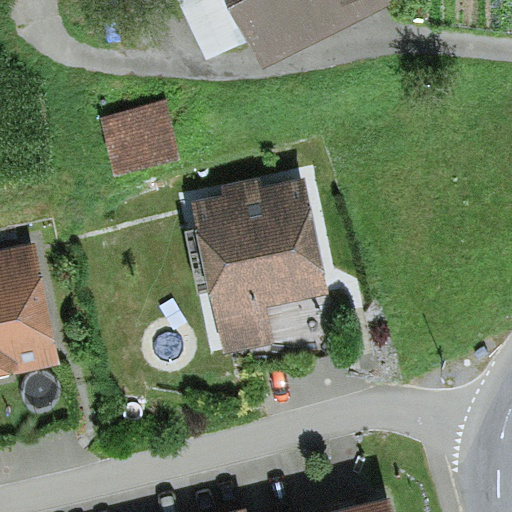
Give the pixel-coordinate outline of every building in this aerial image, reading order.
[(244,0),(268,53),(386,0),(244,0)] [(158,117),(104,129),(115,176),(168,164),(158,117)] [(302,186),(185,212),(210,324),(327,298),(302,186)] [(37,257),(0,264),(0,391),(61,379),(37,257)] [(247,511),(246,506),(222,511),(394,511),(391,497),(331,511),(247,511)]
